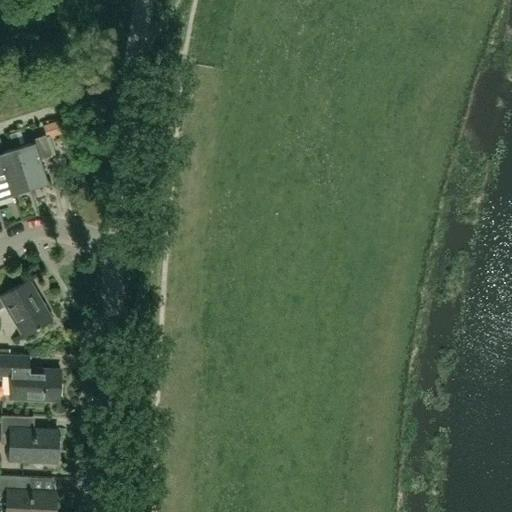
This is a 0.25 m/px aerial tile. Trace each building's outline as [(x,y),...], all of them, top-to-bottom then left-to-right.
[(59,120),(44,125),(48,138),(63,133),(59,120)] [(15,146),(28,186),(46,180),(33,141),(20,145),(16,131),(8,133),(13,147),(15,146)] [(15,146),(13,147),(4,150),(0,139),(0,158),(11,192),(28,186),(15,146)] [(50,151),(52,183),(81,182),(80,149),(50,151)] [(0,158),(0,195),(11,192),(0,158)] [(22,336),(52,318),(28,279),(0,296),(0,295),(0,309),(5,307),(22,336)] [(60,398),(60,369),(30,368),(30,355),(0,354),(0,375),(14,376),(14,398),(60,398)] [(57,461),(57,430),(25,430),(26,416),(1,416),(1,445),(9,445),(9,461),(57,461)] [(54,511),(55,492),(24,490),(24,478),(0,476),(0,497),(6,497),(5,511),(54,511)]
